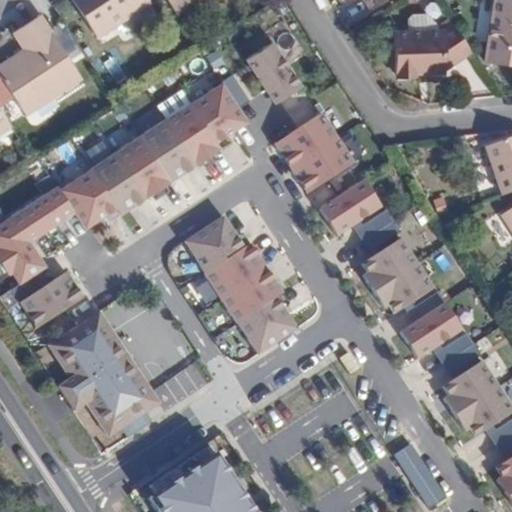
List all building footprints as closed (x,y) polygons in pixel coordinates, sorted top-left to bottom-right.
[(152,4),(149,0),(73,0),(99,39),(152,4)] [(166,0),(179,18),(204,0),(166,0)] [(365,0),(372,10),(386,0),(365,0)] [(511,64),(511,0),(492,0),(484,60),(511,64)] [(407,18),(408,30),(437,29),(424,13),(411,14),(407,18)] [(42,16),(12,33),(22,50),(0,64),(0,73),(29,118),(83,81),(42,16)] [(446,71),(472,53),(452,23),(445,29),(437,29),(408,30),(394,31),(396,76),(445,75),(446,71)] [(272,42),(246,59),(275,104),(301,87),(272,42)] [(219,55),(208,62),(218,77),(228,70),(219,55)] [(221,83),(238,109),(249,101),(232,74),(220,82),(221,83)] [(90,169),(59,189),(74,212),(85,228),(116,208),(120,214),(220,149),(216,142),(247,122),(238,109),(221,83),(190,103),(190,102),(90,168),(90,169)] [(0,136),(12,128),(0,109),(0,136)] [(119,109),(105,119),(117,137),(131,128),(119,109)] [(320,114),(274,145),(307,194),(353,164),(320,114)] [(511,139),(486,147),(502,196),(511,192),(511,139)] [(362,182),(318,211),(335,236),(379,207),(362,182)] [(59,189),(56,185),(0,222),(0,260),(9,274),(12,272),(19,283),(45,266),(29,242),(74,212),(59,189)] [(511,208),(502,214),(511,231),(511,208)] [(384,212),(353,232),(360,242),(391,222),(384,212)] [(243,248),(223,217),(185,242),(205,274),(204,275),(237,324),(238,323),(258,354),(296,329),(276,298),(283,294),(250,244),(243,248)] [(398,233),(391,222),(360,242),(367,254),(398,233)] [(432,289),(399,239),(360,264),(366,273),(362,276),(383,309),(389,305),(394,313),(432,289)] [(66,273),(20,303),(36,327),(82,297),(66,273)] [(0,297),(9,311),(17,305),(0,279),(0,297)] [(445,303),(438,292),(406,312),(413,323),(443,304),(445,303)] [(443,304),(400,333),(417,359),(460,330),(443,304)] [(58,387),(74,411),(87,403),(109,436),(159,403),(99,312),(48,345),(70,379),(58,387)] [(472,345),(465,334),(434,354),(441,365),(472,345)] [(480,356),(472,345),(441,365),(449,376),(480,356)] [(350,352),(340,357),(350,373),(360,368),(350,352)] [(511,412),(511,409),(481,362),(442,387),(448,396),(443,399),(465,431),(470,428),(476,437),(511,412)] [(511,435),(511,419),(488,435),(495,446),(511,435)] [(511,450),(511,435),(495,446),(502,457),(511,450)] [(411,443),(392,455),(429,510),(447,498),(411,443)] [(157,494),(150,498),(158,511),(254,511),(217,454),(210,458),(205,451),(151,485),(157,494)] [(511,457),(497,468),(503,477),(497,481),(511,502),(511,457)]
